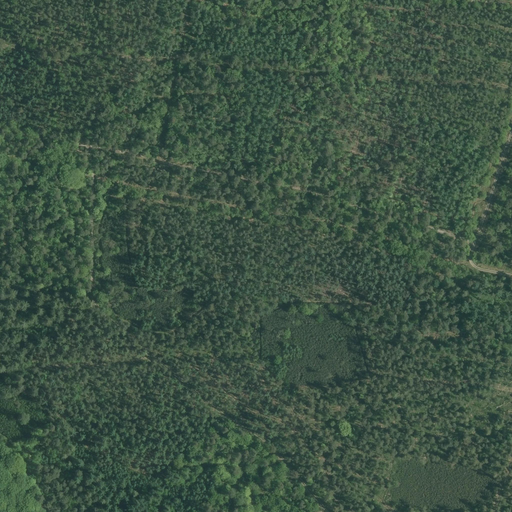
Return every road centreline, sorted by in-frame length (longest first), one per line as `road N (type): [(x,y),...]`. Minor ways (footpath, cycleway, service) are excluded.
road 1 (track): [(89,147),(303,189),(474,243)]
road 2 (track): [(189,0),(171,60),(0,47)]
road 3 (track): [(153,357),(267,443),(327,511)]
road 4 (track): [(511,129),(469,259),(511,275)]
road 5 (track): [(0,371),(153,357)]
